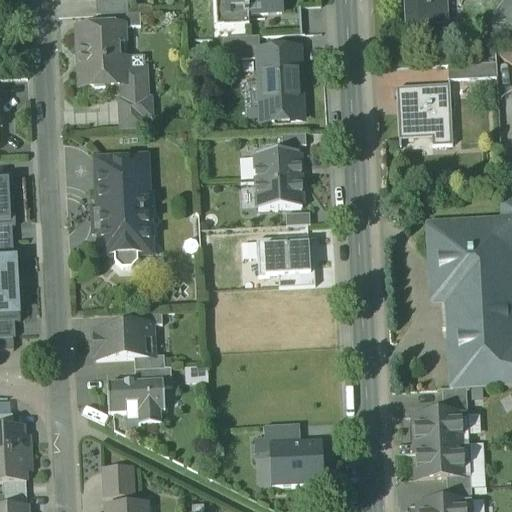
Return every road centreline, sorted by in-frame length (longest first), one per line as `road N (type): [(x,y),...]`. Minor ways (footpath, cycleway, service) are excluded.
road 1 (residential): [(346,0),(371,511)]
road 2 (residential): [(39,0),(60,415)]
